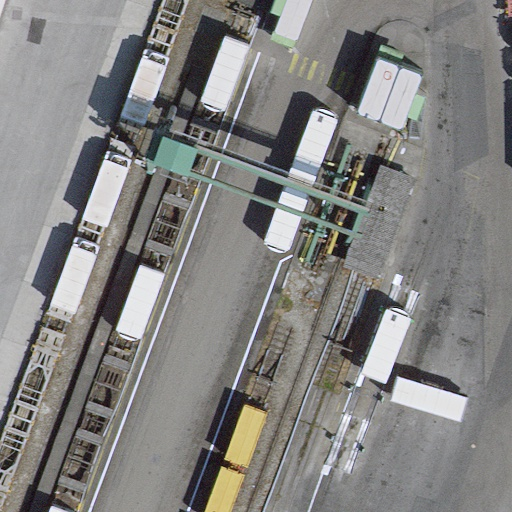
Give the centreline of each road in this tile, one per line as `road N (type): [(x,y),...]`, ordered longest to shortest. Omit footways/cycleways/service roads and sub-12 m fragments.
road 1 (unknown): [(132,511),(358,0)]
road 2 (unknown): [(475,0),(494,318)]
road 3 (unknown): [(494,318),(420,511)]
road 4 (unknown): [(494,318),(486,511)]
